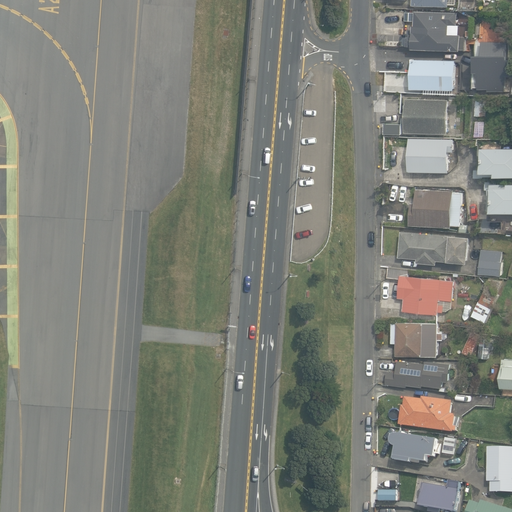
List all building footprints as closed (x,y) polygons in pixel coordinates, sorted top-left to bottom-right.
[(412,24),(411,48),(460,50),(460,48),(465,48),(466,36),(460,35),(460,33),(449,33),(449,24),(457,24),(458,11),(414,10),(414,24),(412,24)] [(480,53),(475,52),(473,86),(478,86),(478,87),(488,88),(488,90),(511,90),(511,58),(506,58),(507,40),(481,39),(480,53)] [(410,88),(454,89),(455,59),(412,58),(412,59),(410,59),(410,72),(410,88)] [(448,133),(449,98),(405,98),(404,132),(448,133)] [(489,101),(478,100),(476,116),(488,118),(489,101)] [(486,121),(477,121),(476,138),(485,138),(486,121)] [(384,133),(402,133),(402,123),(384,122),(384,133)] [(454,150),(454,137),(410,136),(409,169),(448,171),(449,150),(454,150)] [(511,175),(511,145),(482,144),(481,169),(494,169),(494,174),(511,175)] [(511,210),(511,181),(507,181),(507,183),(491,182),(490,189),(488,189),(487,209),(488,209),(488,218),(510,220),(511,211),(511,210)] [(416,187),(415,201),(411,201),(409,223),(451,226),(451,224),(461,225),(463,191),(454,191),(454,189),(416,187)] [(470,235),(401,229),(399,255),(417,257),(417,261),(437,263),(437,258),(448,259),(448,262),(455,263),(456,260),(468,261),(470,235)] [(479,272),(501,274),(503,250),(481,248),(479,272)] [(458,280),(404,276),(402,299),(408,299),(407,313),(445,316),(446,299),(457,300),(458,280)] [(500,300),(486,293),(476,313),(491,320),(500,300)] [(397,320),(397,322),(392,321),(391,342),(396,342),(396,354),(438,355),(438,339),(443,339),(444,331),(438,331),(439,321),(397,320)] [(481,345),(469,340),(464,352),(475,357),(481,345)] [(511,386),(511,357),(503,357),(501,386),(511,386)] [(450,380),(452,361),(425,358),(425,361),(397,358),(396,370),(387,369),(386,383),(407,385),(407,383),(422,385),(422,383),(443,385),(443,379),(450,380)] [(404,405),(402,404),(399,424),(454,432),(454,430),(457,431),(459,416),(456,416),(456,414),(451,413),(453,400),(423,395),(422,398),(405,396),(404,405)] [(395,445),(393,458),(411,462),(411,461),(419,462),(420,459),(426,460),(427,454),(434,455),(437,438),(395,431),(393,432),(390,436),(390,438),(390,442),(392,444),(393,445),(395,445)] [(457,439),(446,437),(443,452),(454,454),(457,439)] [(511,446),(488,446),(487,481),(491,481),(491,491),(511,491),(511,446)] [(448,486),(423,482),(419,504),(433,507),(432,511),(438,511),(440,511),(441,508),(456,511),(461,481),(449,479),(448,486)] [(379,500),(397,500),(397,489),(382,489),(382,483),(376,483),(376,489),(379,489),(379,500)] [(511,511),(511,508),(481,499),(480,502),(471,499),(466,511),(511,511)]
